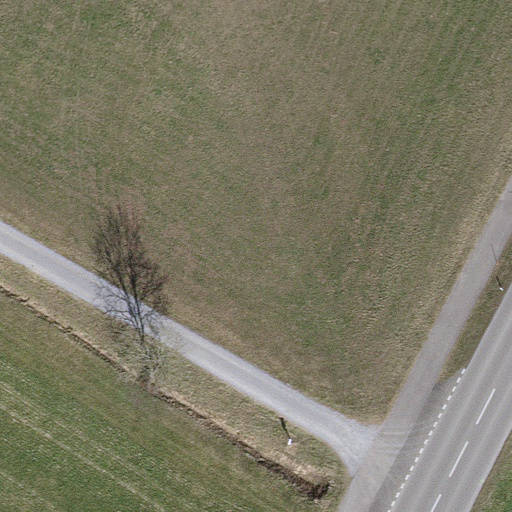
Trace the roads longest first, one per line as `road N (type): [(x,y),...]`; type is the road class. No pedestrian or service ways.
road 1 (track): [(0,236),(443,493)]
road 2 (tertiary): [(433,511),(511,360)]
